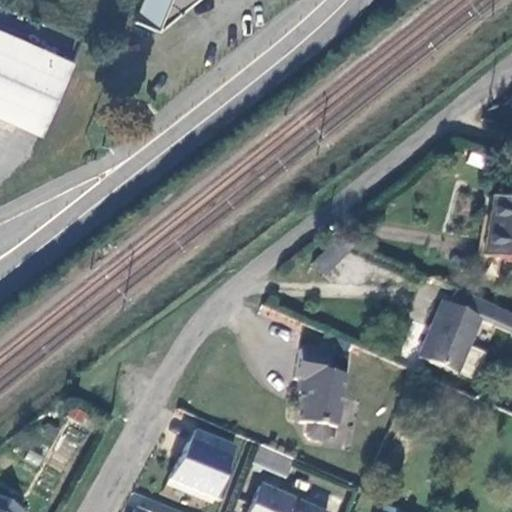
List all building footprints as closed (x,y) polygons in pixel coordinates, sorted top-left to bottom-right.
[(194,0),(169,0),(156,32),(194,0)] [(2,34),(20,43),(24,35),(6,27),(2,34)] [(70,65),(20,43),(2,34),(0,33),(0,119),(39,135),(70,65)] [(484,243),(482,257),(511,261),(511,202),(491,199),(484,243)] [(336,239),(307,267),(318,279),(351,248),(336,239)] [(511,315),(456,290),(450,305),(442,302),(419,357),(456,374),(482,318),(496,325),(511,332),(511,315)] [(496,325),(482,318),(456,374),(471,381),(496,325)] [(329,359),(300,353),(295,382),(300,383),(297,400),(299,400),(296,423),(308,425),(307,437),(311,441),(322,444),(329,439),(331,429),(337,429),(345,377),(326,374),(329,359)] [(169,486),(219,504),(240,444),(191,426),(169,486)] [(304,486),(312,469),(260,446),(253,464),(304,486)] [(315,511),(260,487),(249,511),(315,511)] [(22,511),(24,508),(0,495),(0,511),(22,511)] [(214,511),(216,508),(190,498),(183,511),(214,511)]
